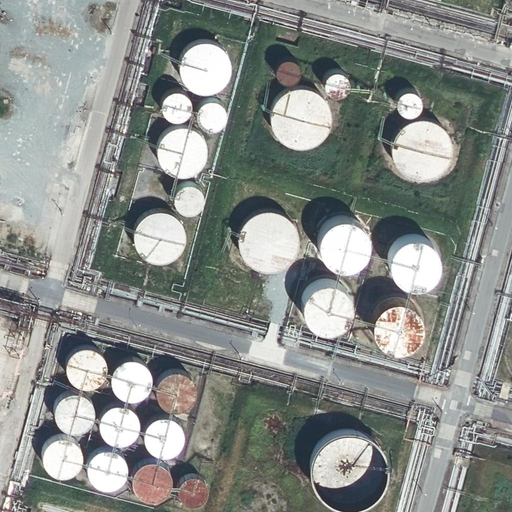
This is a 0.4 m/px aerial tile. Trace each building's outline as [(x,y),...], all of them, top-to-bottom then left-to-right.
[(229,68),(229,64),(229,61),(228,58),(227,54),(226,51),(224,48),(222,46),(220,44),(217,41),(214,40),(211,39),(207,38),(204,37),(201,37),(197,38),(194,38),(191,40),(188,41),(185,43),(182,46),(180,48),(178,51),(177,54),(176,57),(175,61),(175,64),(175,67),(176,71),(177,74),(178,77),(180,80),(182,83),(185,85),(187,87),(190,89),(193,90),(197,91),(200,91),(204,91),(207,91),(210,90),(213,89),(216,87),(219,85),(222,83),(224,80),(226,77),(227,74),(228,71),(229,68)] [(298,70),(299,69),(299,67),(299,65),(298,64),(298,62),(297,60),(296,59),(295,58),(294,57),(293,56),(291,55),(290,54),(288,54),(286,53),(285,53),(283,54),(281,54),(280,55),(278,56),(277,56),(276,58),(275,59),(274,60),(273,62),(272,63),(272,65),(272,67),(272,68),(272,70),(273,72),(274,73),(274,75),(276,76),(277,77),(278,78),(280,79),(281,80),(283,80),(284,80),(286,80),(288,80),(289,80),(291,79),(292,78),(294,77),(295,76),(296,75),(297,73),(298,72),(298,70)] [(347,82),(348,80),(348,78),(348,77),(347,75),(347,73),(346,72),(345,70),(344,69),(343,68),(342,67),(340,66),(339,65),(337,65),(335,65),(334,65),(332,65),(330,65),(329,66),(327,67),(326,68),(325,69),(324,70),(323,72),(322,73),(321,75),(321,76),(321,78),(321,80),(321,81),(322,83),(323,84),(324,86),(324,87),(326,88),(327,89),(329,90),(330,91),(332,91),(333,92),(335,92),(337,91),(339,91),(340,90),(341,90),(343,89),(344,87),(345,86),(346,85),(347,83),(347,82)] [(329,123),(329,119),(330,115),(329,111),(329,107),(328,103),(326,100),(324,96),(321,93),(318,90),(315,88),(312,86),(308,85),(304,84),(300,83),(296,83),(292,83),(289,84),(285,86),(281,88),(278,90),(275,93),(273,96),(270,99),(269,103),(267,106),(267,111),(266,114),(267,118),(267,122),(269,126),(270,130),(272,133),(275,136),(278,139),(281,141),(284,143),(288,145),(292,146),(296,146),(300,146),(304,146),(308,145),(311,143),(315,142),(318,139),(321,137),(324,133),(326,130),(327,127),(329,123)] [(419,101),(420,100),(420,98),(420,96),(420,95),(419,93),(418,92),(417,90),(416,89),(415,88),(414,87),(412,86),(411,85),(409,85),(407,85),(406,85),(404,85),(402,85),(401,86),(399,87),(398,88),(397,89),(396,90),(395,91),(394,93),(393,95),(393,96),(393,98),(393,100),(393,101),(394,103),(395,104),(396,106),(397,107),(398,108),(399,109),(401,110),(402,111),(404,111),(406,112),(407,112),(409,111),(411,111),(412,110),(414,110),(415,109),(416,107),(417,106),(418,105),(419,103),(419,101)] [(188,100),(187,98),(187,97),(186,95),(185,93),(184,92),(182,91),(181,90),(179,89),(178,88),(176,88),(174,87),(172,87),(170,87),(169,88),(167,89),(165,90),(164,91),(162,92),(161,93),(160,95),(159,97),(159,98),(158,100),(158,102),(158,104),(159,106),(159,107),(160,109),(161,111),(162,112),(163,113),(165,115),(167,115),(168,116),(170,117),(172,117),(174,117),(176,117),(177,116),(179,115),(181,115),(182,113),(184,112),(185,111),(186,109),(187,108),(187,106),(188,104),(188,102),(188,100)] [(224,109),(224,108),(223,106),(222,104),(221,103),(220,101),(219,100),(217,99),(216,98),(214,97),(212,97),(210,96),(208,96),(206,97),(205,97),(203,98),(201,99),(200,100),(199,101),(197,102),(196,104),(195,106),(195,108),(195,109),(194,111),(194,113),(195,115),(195,117),(196,118),(197,120),(198,121),(200,123),(201,124),(203,125),(204,125),(206,126),(208,126),(210,126),(212,126),(214,125),(215,125),(217,124),(219,123),(220,121),(221,120),(222,118),(223,117),(224,115),(224,113),(224,111),(224,109)] [(451,154),(452,150),(452,146),(452,142),(451,138),(450,134),(448,131),(446,127),(444,124),(441,121),(438,119),(434,117),(430,116),(426,114),(423,114),(419,114),(415,114),(411,115),(407,117),(404,119),(400,121),(397,124),(395,127),(393,130),(391,134),(390,137),(389,141),(389,145),(389,149),(390,153),(391,157),(393,161),(395,164),(397,167),(400,170),(403,172),(407,174),(410,176),(414,177),(418,177),(422,177),(426,177),(430,176),(434,174),(437,172),(441,170),(443,167),(446,164),(448,161),(450,157),(451,154)] [(207,151),(207,148),(207,145),(207,141),(206,138),(204,135),(203,132),(200,129),(198,127),(195,125),(192,123),(189,122),(186,121),(182,121),(179,121),(175,121),(172,122),(169,123),(166,125),(163,127),(161,129),(159,132),(157,135),(155,138),(154,141),(154,144),(153,148),(154,151),(154,155),(155,158),(157,161),(158,164),(161,166),(163,169),(166,171),(169,172),(172,174),(175,174),(179,175),(182,175),(185,175),(189,174),(192,172),(195,171),(198,169),(200,166),(202,164),(204,161),(206,158),(207,155),(207,151)] [(202,202),(202,200),(203,198),(203,196),(203,194),(202,192),(202,190),(201,188),(200,186),(199,185),(197,184),(196,182),(194,181),(192,181),(190,180),(188,180),(186,180),(184,180),(182,181),(180,181),(178,182),(177,183),(175,185),(174,186),(173,188),(172,190),(171,192),(171,194),(171,196),(171,198),(171,200),(172,202),(173,204),(174,205),(175,207),(176,208),(178,209),(180,210),(182,211),(184,212),(186,212),(188,212),(190,212),(192,211),(194,211),(195,210),(197,208),(198,207),(200,205),(201,204),(202,202)] [(183,236),(183,233),(183,229),(182,226),(181,223),(180,219),(178,217),(176,214),(173,212),(171,210),(168,208),(165,207),(161,206),(158,205),(155,205),(151,206),(148,207),(145,208),(142,210),(139,211),(137,214),(134,216),(132,219),(131,222),(130,225),(129,229),(129,232),(129,235),(130,239),(131,242),(132,245),(134,248),(136,251),(139,253),(141,255),(144,257),(148,258),(151,259),(154,259),(158,259),(161,259),(164,258),(167,257),(171,255),(173,253),(176,251),(178,249),(180,246),(181,243),(182,239),(183,236)] [(295,245),(296,241),(296,237),(296,233),(296,229),(294,225),(293,222),(290,218),(288,215),(285,213),(282,210),(278,208),(275,207),(271,206),(267,205),(263,205),(259,206),(255,207),(252,208),(248,210),(245,212),(242,215),(239,218),(237,221),(235,225),(234,229),(233,233),(233,237),(233,241),(234,244),(235,248),(237,252),(239,255),(241,258),(244,261),(248,264),(251,265),(255,267),(259,268),(263,269),(266,269),(270,268),(274,267),(278,266),(282,264),(285,261),(288,259),(290,256),(292,252),(294,249),(295,245)] [(365,247),(366,244),(366,241),(366,238),(365,235),(364,232),(363,229),(361,226),(359,224),(357,222),(355,220),(352,219),(349,217),(346,217),(343,216),(340,216),(337,217),(334,217),(331,218),(329,220),(326,222),(324,224),(322,226),(320,229),(319,231),(318,234),(317,237),(317,240),(317,243),(318,247),(319,249),(320,252),(322,255),(324,257),(326,259),(328,261),(331,262),(334,264),(337,264),(340,265),(343,265),(346,264),(349,264),(352,263),(354,261),(357,259),(359,257),(361,255),(363,252),(364,250),(365,247)] [(436,264),(436,261),(436,258),(436,255),(436,252),(435,249),(433,246),(432,244),(430,241),(428,239),(425,237),(423,236),(420,235),(417,234),(414,234),(411,234),(408,234),(405,235),(402,236),(399,237),(397,239),(394,241),(392,244),(391,246),(389,249),(388,252),(388,255),(388,258),(388,261),(388,264),(389,267),(391,269),(392,272),(394,275),(396,277),(399,278),(401,280),(404,281),(407,282),(410,282),(413,282),(416,282),(419,281),(422,280),(425,279),(428,277),(430,275),(432,272),(433,270),(435,267),(436,264)] [(348,309),(348,305),(349,302),(348,299),(348,297),(347,293),(346,291),(344,288),(342,286),(340,284),(337,282),(335,280),(332,279),(329,278),(326,278),(323,278),(320,278),(317,279),(314,280),(311,282),(309,283),(307,286),(305,288),(303,291),(302,293),(301,296),(300,299),(300,302),(300,305),(301,308),(302,311),(303,314),(304,317),(306,319),(309,321),(311,323),(314,324),(317,325),(320,326),(323,327),(326,327),(329,326),(332,326),(334,324),(337,323),(340,321),(342,319),(344,317),(345,314),(347,312),(348,309)] [(421,327),(421,324),(422,321),(421,318),(421,314),(420,312),(419,309),(417,306),(415,304),(413,302),(410,300),(408,298),(405,297),(402,297),(399,296),(396,296),(393,297),(390,297),(387,298),(384,300),(382,302),(380,304),(378,306),(376,308),(375,311),(374,314),(373,317),(373,320),(373,323),(374,326),(375,329),(376,332),(377,335),(379,337),(382,339),(384,341),(387,342),(390,344),(393,344),(396,345),(399,345),(402,344),(405,344),(407,343),(410,341),(413,339),(415,337),(417,335),(419,332),(420,330),(421,327)] [(102,370),(102,368),(103,365),(103,363),(103,360),(102,358),(102,356),(101,353),(99,351),(98,349),(96,348),(94,346),(92,345),(90,344),(87,343),(85,343),(82,343),(80,343),(77,344),(75,345),(73,346),(71,347),(69,349),(68,351),(66,353),(65,355),(65,358),(64,360),(64,362),(64,365),(64,367),(65,370),(66,372),(67,374),(69,376),(71,378),(73,379),(75,380),(77,381),(80,382),(82,382),(84,382),(87,382),(89,381),(92,380),(94,379),(96,378),(98,376),(99,374),(101,372),(102,370)] [(147,382),(148,379),(148,377),(149,374),(148,372),(148,370),(147,367),(146,365),(145,363),(143,361),(142,359),(140,358),(138,357),(135,356),(133,355),(131,355),(128,355),(126,355),(123,356),(121,357),(119,358),(117,359),(115,361),(113,363),(112,365),(111,367),(110,370),(110,372),(110,374),(110,377),(110,379),(111,382),(112,384),(113,386),(115,388),(117,390),(119,391),(121,392),(123,393),(125,394),(128,394),(130,394),(133,394),(135,393),(137,392),(139,391),(142,390),(143,388),(145,386),(146,384),(147,382)] [(193,394),(194,392),(194,390),(194,387),(194,385),(194,382),(193,380),(192,378),(191,376),(189,374),(187,372),(185,371),(183,370),(181,369),(178,368),(176,368),(174,368),(171,368),(169,369),(166,369),(164,371),(162,372),(160,374),(159,376),(158,378),(157,380),(156,382),(155,385),(155,387),(155,389),(156,392),(156,394),(157,397),(159,399),(160,401),(162,402),(164,404),(166,405),(168,406),(171,406),(173,407),(176,407),(178,406),(181,406),(183,405),(185,404),(187,402),(189,401),(190,399),(192,397),(193,394)] [(89,415),(90,413),(91,411),(91,408),(91,406),(90,403),(89,401),(88,399),(87,397),(86,395),(84,393),(82,392),(80,390),(77,389),(75,389),(73,388),(70,388),(68,389),(65,389),(63,390),(61,391),(59,393),(57,394),(56,396),(54,398),(53,401),(52,403),(52,405),(52,408),(52,410),(52,413),(53,415),(54,417),(55,419),(57,421),(59,423),(61,424),(63,426),(65,426),(67,427),(70,427),(72,427),(75,427),(77,427),(79,426),(82,424),(84,423),(85,421),(87,420),(88,417),(89,415)] [(135,427),(136,425),(136,422),(136,420),(136,417),(136,415),(135,413),(134,410),(133,408),(131,406),(129,405),(127,403),(125,402),(123,401),(120,401),(118,400),(116,400),(113,401),(111,401),(108,402),(106,403),(104,405),(102,406),(101,408),(100,410),(98,413),(98,415),(97,417),(97,420),(97,422),(98,424),(98,427),(99,429),(101,431),(102,433),(104,435),(106,436),(108,437),(110,438),(113,439),(115,439),(118,439),(120,439),(123,438),(125,438),(127,436),(129,435),(131,433),(132,431),(134,429),(135,427)] [(180,440),(181,437),(182,435),(182,432),(182,430),(181,427),(180,425),(179,423),(178,421),(177,419),(175,417),(173,416),(171,415),(168,414),(166,413),(164,413),(161,413),(159,413),(156,414),(154,415),(152,416),(150,417),(148,419),(147,421),(145,423),(144,425),(143,427),(143,430),(143,432),(143,435),(143,437),(144,439),(145,442),(146,444),(148,446),(150,447),(152,449),(154,450),(156,451),(159,452),(161,452),(163,452),(166,452),(168,451),(171,450),(173,449),(175,448),(176,446),(178,444),(179,442),(180,440)] [(385,470),(386,465),(385,460),(384,455),(383,450),(381,446),(378,442),(375,438),(371,434),(367,431),(363,429),(358,427),(353,426),(348,425),(343,425),(338,426),(334,427),(329,429),(324,431),(320,434),(317,437),(313,441),(311,446),(309,450),(307,455),(306,460),(306,465),(306,470),(307,475),(308,479),(310,484),(313,488),(316,492),(320,496),(324,499),(328,501),(333,503),(338,504),(343,505),(348,505),(353,504),(358,503),(362,501),(367,499),(371,496),(375,492),(378,489),(381,484),(383,480),(384,475),(385,470)] [(78,460),(79,458),(80,456),(80,453),(80,451),(79,448),(78,446),(77,444),(76,442),(75,440),(73,438),(71,436),(69,435),(66,434),(64,434),(62,433),(59,433),(57,434),(54,434),(52,435),(50,436),(48,438),(46,439),(44,441),(43,443),(42,446),(41,448),(41,450),(41,453),(41,455),(41,458),(42,460),(43,462),(44,464),(46,466),(48,468),(50,469),(52,470),(54,471),(56,472),(59,472),(61,472),(64,472),(66,471),(69,471),(71,469),(72,468),(74,466),(76,464),(77,462),(78,460)] [(123,472),(124,470),(124,467),(125,465),(124,462),(124,460),(123,458),(122,455),(121,453),(119,451),(118,450),(116,448),(113,447),(111,446),(109,446),(106,445),(104,445),(102,445),(99,446),(97,447),(95,448),(93,450),(91,451),(89,453),(88,455),(87,458),(86,460),(86,462),(85,465),(86,467),(86,469),(87,472),(88,474),(89,476),(91,478),(92,480),(94,481),(97,482),(99,483),(101,484),(104,484),(106,484),(109,484),(111,483),(113,483),(115,481),(117,480),(119,478),(121,476),(122,474),(123,472)] [(167,485),(168,482),(169,480),(169,477),(169,475),(168,473),(167,470),(166,468),(165,466),(164,464),(162,462),(160,461),(158,460),(155,459),(153,458),(151,458),(148,458),(146,458),(143,459),(141,460),(139,461),(137,462),(135,464),(134,466),(132,468),(131,470),(130,472),(130,475),(130,477),(130,480),(130,482),(131,484),(132,487),(133,489),(135,490),(137,492),(139,494),(141,495),(143,496),(145,496),(148,497),(150,497),(153,496),(155,496),(157,495),(160,494),(162,492),(163,491),(165,489),(166,487),(167,485)] [(206,495),(206,493),(207,491),(207,489),(207,487),(206,485),(206,483),(205,481),(204,480),(202,478),(201,477),(199,476),(197,474),(196,474),(194,473),(192,473),(190,473),(188,473),(186,474),(184,474),(182,475),(180,477),(179,478),(178,480),(177,481),(176,483),(175,485),(175,487),(174,489),(175,491),(175,493),(176,495),(176,497),(178,499),(179,500),(180,501),(182,503),(184,504),(186,504),(188,505),(189,505),(191,505),(193,505),(195,504),(197,504),(199,503),(201,502),(202,500),(204,499),(205,497),(206,495)]
